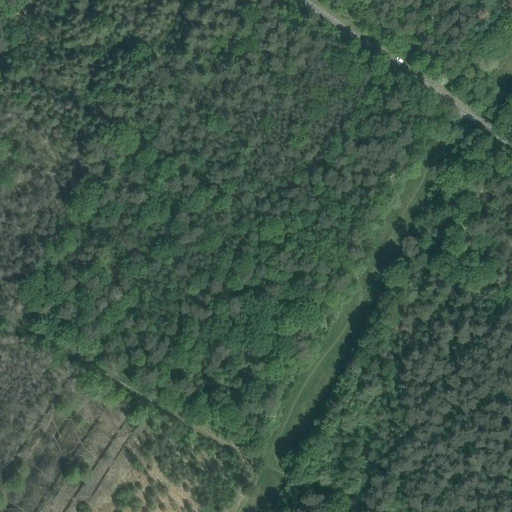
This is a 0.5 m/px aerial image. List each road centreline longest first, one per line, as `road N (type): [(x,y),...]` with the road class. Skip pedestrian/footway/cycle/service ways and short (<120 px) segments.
road 1 (track): [(358,268),(0,56)]
road 2 (track): [(268,470),(0,314)]
road 3 (unclassified): [(511,144),(302,0)]
road 4 (track): [(268,470),(358,268)]
road 5 (track): [(358,268),(441,127)]
